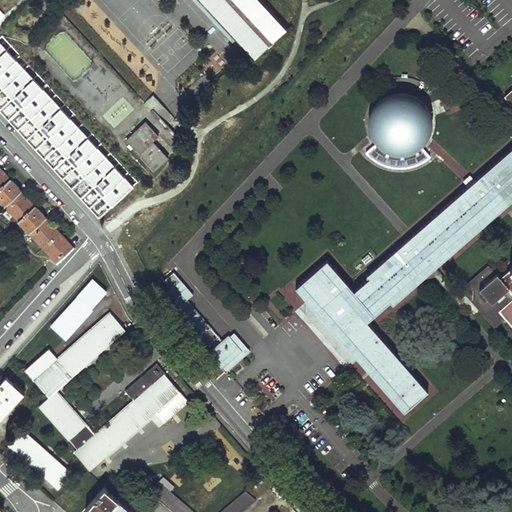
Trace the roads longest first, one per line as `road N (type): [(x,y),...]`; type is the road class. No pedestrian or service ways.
road 1 (residential): [(101,242),(143,318),(320,511)]
road 2 (residential): [(0,130),(101,242)]
road 3 (residential): [(101,242),(0,344)]
